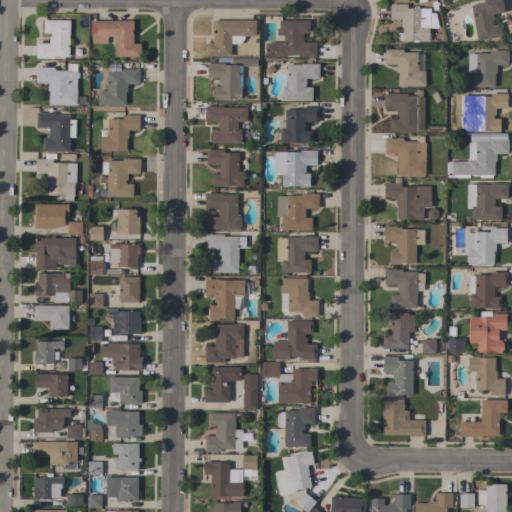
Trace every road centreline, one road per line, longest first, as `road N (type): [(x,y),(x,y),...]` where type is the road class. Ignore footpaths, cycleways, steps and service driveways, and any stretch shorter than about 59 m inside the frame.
road 1 (residential): [(511,460),(352,460),(345,6)]
road 2 (residential): [(171,511),(172,0)]
road 3 (residential): [(0,313),(3,0)]
